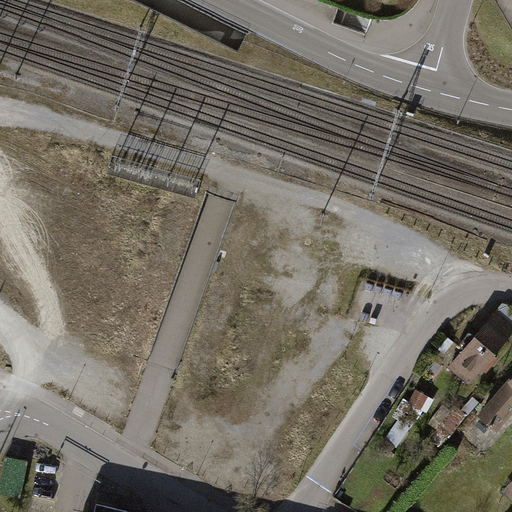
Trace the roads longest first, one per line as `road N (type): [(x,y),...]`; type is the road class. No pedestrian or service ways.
road 1 (residential): [(302,511),(426,324),(473,293),(511,292)]
road 2 (tertiary): [(430,88),(372,71),(225,0)]
road 3 (residential): [(0,415),(42,419),(196,511)]
